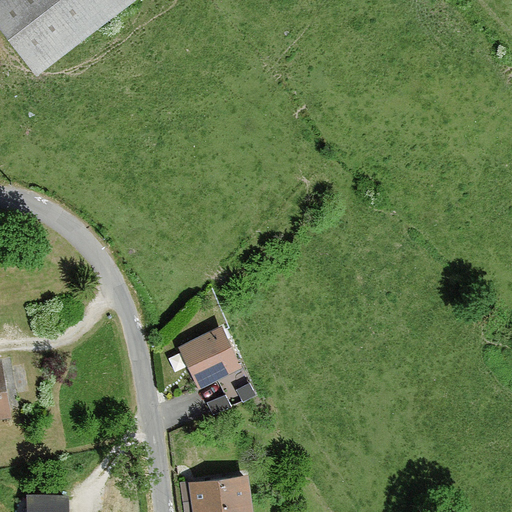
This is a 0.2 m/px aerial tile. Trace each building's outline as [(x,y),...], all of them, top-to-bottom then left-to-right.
[(122,0),(0,0),(0,16),(25,48),(38,65),(122,0)] [(215,337),(191,351),(207,381),(232,367),(215,337)] [(0,417),(11,415),(3,364),(0,364),(0,417)] [(245,511),(240,475),(192,482),(196,511),(245,511)] [(31,500),(31,511),(66,511),(66,499),(31,500)]
